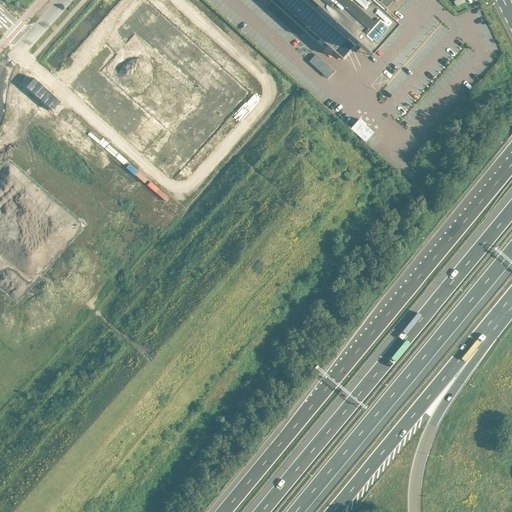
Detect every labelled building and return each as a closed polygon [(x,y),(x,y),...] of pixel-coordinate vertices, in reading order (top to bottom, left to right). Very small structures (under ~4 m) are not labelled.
[(268,0),(331,56),(332,55),(334,53),(342,59),(342,58),(354,46),(355,44),(369,57),(396,27),(382,14),(385,12),(384,11),(393,0),(396,2),(397,1),(395,0),(381,0),(377,5),(371,0),(268,0)] [(145,2),(126,22),(128,24),(135,30),(135,31),(140,36),(166,59),(167,60),(201,91),(202,91),(206,95),(197,105),(191,112),(188,115),(186,117),(160,147),(151,157),(172,176),(246,93),(154,10),(145,2)] [(315,54),(308,61),(327,78),(333,71),(315,54)] [(89,64),(70,85),(79,93),(133,141),(136,138),(144,129),(152,120),(150,118),(148,116),(104,76),(98,71),(98,72),(90,65),(89,64)] [(350,129),(365,142),(374,133),(359,119),(350,129)] [(399,156),(395,160),(405,168),(409,163),(399,156)]
